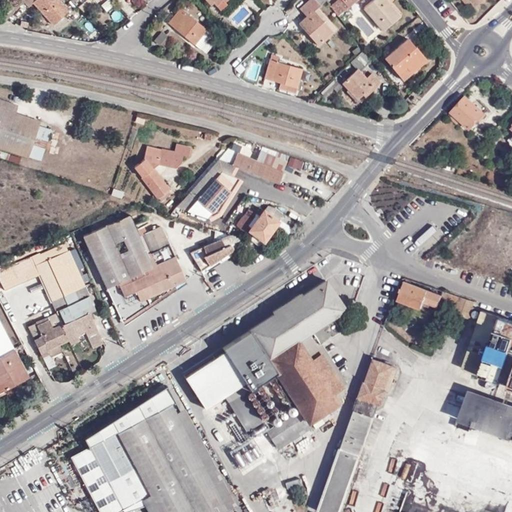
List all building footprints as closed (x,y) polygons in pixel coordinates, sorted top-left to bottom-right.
[(19,0),(16,3),(18,6),(23,2),(28,7),(33,3),(52,24),(67,10),(58,0),(19,0)] [(316,7),(325,0),(324,0),(308,0),(298,9),(305,17),(298,24),(317,45),(331,33),(312,11),(316,7)] [(381,30),(397,16),(383,0),(371,0),(362,8),(381,30)] [(1,16),(5,21),(18,6),(16,3),(1,16)] [(331,33),(336,29),(316,7),(312,11),(331,33)] [(180,9),(168,23),(193,45),(205,31),(180,9)] [(20,19),(20,26),(26,27),(28,20),(20,19)] [(161,44),(165,34),(158,31),(154,42),(161,44)] [(211,36),(205,31),(193,45),(200,50),(211,36)] [(407,39),(383,59),(396,74),(404,68),(407,72),(423,58),(407,39)] [(358,72),(369,61),(361,51),(349,62),(356,69),(358,72)] [(270,54),(264,79),(279,83),(295,87),(300,69),(276,62),(277,56),(270,54)] [(401,80),(425,60),(423,58),(407,72),(404,68),(396,74),(401,80)] [(371,74),(364,79),(358,72),(356,69),(342,83),(356,99),(360,95),(364,92),(366,94),(379,83),(371,74)] [(277,90),(294,95),(295,87),(279,83),(277,90)] [(483,113),(465,97),(447,115),(456,124),(459,121),(469,129),(483,113)] [(12,115),(14,107),(0,102),(0,149),(26,159),(37,128),(38,123),(12,115)] [(39,163),(49,132),(37,128),(26,159),(39,163)] [(175,147),(173,155),(169,170),(177,172),(181,158),(188,159),(190,148),(175,147)] [(151,172),(158,167),(169,170),(173,155),(164,153),(146,148),(143,160),(144,162),(145,164),(151,172)] [(237,154),(227,150),(219,159),(231,165),(236,167),(277,185),(282,174),(253,161),(237,154)] [(286,164),(257,151),(253,161),(282,174),(286,164)] [(300,170),(303,161),(290,156),(287,165),(300,170)] [(219,159),(212,167),(174,211),(207,222),(217,216),(241,182),(230,175),(236,167),(231,165),(219,159)] [(145,164),(144,162),(143,160),(132,169),(158,202),(169,194),(151,172),(145,164)] [(113,188),(111,194),(122,197),(123,191),(113,188)] [(257,217),(243,208),(230,227),(237,233),(240,230),(245,234),(247,232),(257,217)] [(278,223),(261,211),(257,217),(247,232),(262,244),(278,223)] [(120,323),(183,281),(159,229),(146,234),(142,227),(134,230),(128,216),(81,237),(120,323)] [(233,242),(223,238),(187,254),(198,272),(230,251),(227,246),(233,242)] [(0,285),(3,291),(38,277),(34,267),(56,258),(52,249),(0,270),(0,285)] [(93,310),(68,253),(56,258),(34,267),(38,277),(55,314),(59,325),(87,313),(93,310)] [(337,314),(345,309),(344,309),(325,280),(303,295),(301,293),(272,313),(273,315),(222,348),(225,351),(185,378),(204,407),(244,381),(250,390),(275,373),(299,409),(266,431),(275,444),(339,402),(333,394),(343,387),(321,354),(325,351),(320,344),(346,327),(337,314)] [(407,282),(399,301),(400,301),(407,304),(421,309),(424,302),(438,307),(442,298),(457,303),(455,310),(470,315),(475,302),(444,291),(442,295),(407,282)] [(511,320),(484,310),(465,369),(511,385),(511,320)] [(93,325),(87,313),(59,325),(65,337),(74,333),(76,338),(87,333),(85,328),(93,325)] [(34,323),(35,327),(40,336),(33,340),(40,355),(46,353),(48,358),(60,353),(57,346),(67,341),(65,337),(59,325),(55,314),(34,323)] [(67,341),(68,345),(86,337),(97,332),(93,325),(85,328),(87,333),(76,338),(74,333),(65,337),(67,341)] [(0,326),(0,356),(12,349),(0,326)] [(86,337),(92,352),(103,348),(97,332),(86,337)] [(0,356),(0,391),(22,380),(27,377),(12,349),(0,356)] [(341,448),(320,511),(322,511),(340,511),(379,405),(381,405),(387,390),(390,391),(398,369),(375,360),(367,382),(365,381),(355,410),(357,410),(343,449),(341,448)] [(0,395),(25,384),(22,380),(0,391),(0,395)] [(262,422),(243,393),(228,403),(246,431),(262,422)] [(511,411),(472,398),(464,421),(511,438),(511,411)] [(238,507),(182,400),(92,447),(124,509),(150,495),(154,503),(159,511),(229,511),(238,507)] [(262,425),(247,431),(250,436),(264,431),(262,425)] [(430,450),(434,437),(421,433),(417,445),(430,450)] [(258,441),(233,453),(240,467),(264,455),(258,441)] [(71,457),(100,511),(117,511),(124,509),(92,447),(71,457)] [(285,458),(298,456),(297,447),(284,450),(285,458)] [(424,466),(429,453),(416,448),(411,462),(424,466)] [(400,476),(408,477),(409,462),(400,461),(400,476)] [(401,510),(406,490),(397,488),(392,508),(401,510)] [(124,509),(127,511),(154,503),(150,495),(124,509)]
